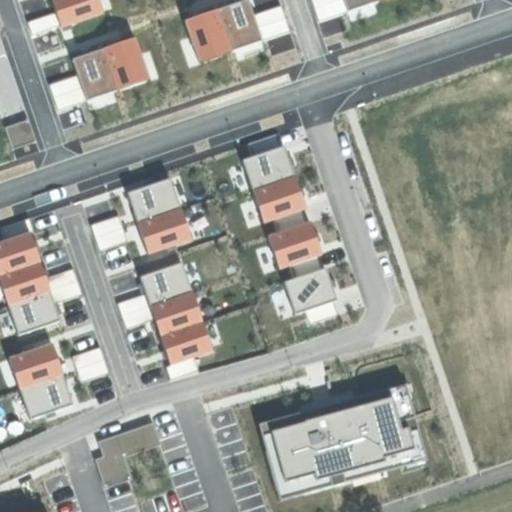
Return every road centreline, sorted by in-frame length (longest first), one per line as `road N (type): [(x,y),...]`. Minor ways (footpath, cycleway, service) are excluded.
road 1 (residential): [(0,456),(137,402),(389,332),(315,89)]
road 2 (residential): [(315,89),(0,192)]
road 3 (residential): [(511,18),(315,89)]
